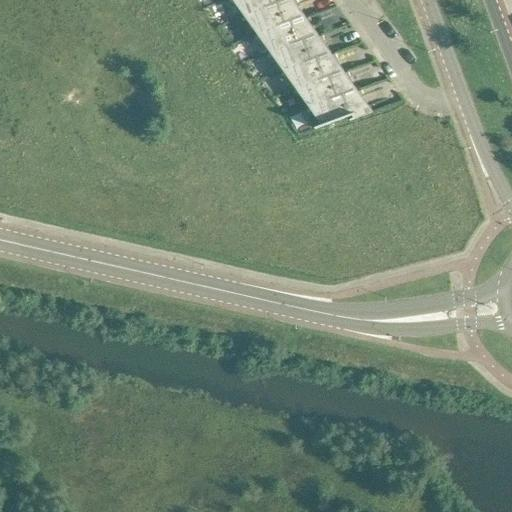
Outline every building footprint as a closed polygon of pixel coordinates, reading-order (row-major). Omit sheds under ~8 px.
[(234,0),(246,16),(287,0),(234,0)] [(306,16),(294,0),(287,0),(246,16),(259,34),(306,16)] [(272,52),(319,34),(306,16),(259,34),(272,52)] [(332,53),(319,34),(272,52),(285,71),(332,53)] [(285,71),(298,89),(345,71),(332,53),(285,71)] [(311,107),(357,89),(345,71),(298,89),(311,107)] [(374,112),(357,89),(311,107),(323,125),(316,127),(317,128),(317,129),(354,115),(355,118),(351,119),(351,121),(374,112)]
